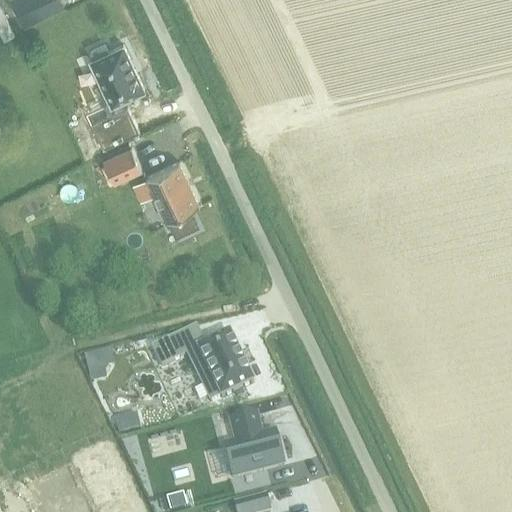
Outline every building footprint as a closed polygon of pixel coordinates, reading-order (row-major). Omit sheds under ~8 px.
[(12,0),(25,25),(64,6),(61,0),(12,0)] [(105,44),(90,51),(94,58),(91,60),(110,102),(105,104),(110,115),(92,124),(104,149),(140,132),(128,107),(125,108),(121,101),(145,90),(123,45),(108,52),(105,44)] [(115,186),(143,173),(132,149),(104,162),(115,186)] [(179,162),(146,178),(166,222),(168,221),(175,235),(198,224),(192,210),(200,206),(179,162)] [(197,328),(153,349),(162,368),(198,350),(213,379),(202,385),(211,403),(221,397),(222,399),(255,384),(230,333),(205,345),(197,328)] [(41,399),(0,418),(0,432),(8,450),(33,438),(40,452),(62,442),(41,399)] [(237,444),(225,447),(226,451),(233,475),(234,479),(285,466),(276,434),(260,438),(258,430),(260,430),(257,415),(231,422),(237,444)] [(136,416),(116,422),(120,437),(140,431),(136,416)] [(87,511),(63,459),(26,476),(41,511),(87,511)] [(183,496),(168,500),(171,511),(186,508),(183,496)] [(270,511),(266,497),(235,506),(236,511),(270,511)]
